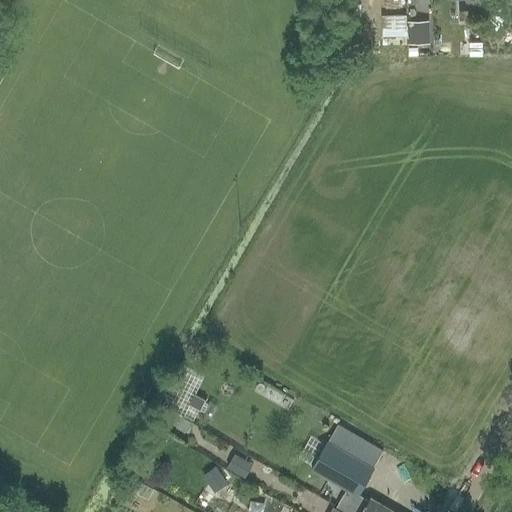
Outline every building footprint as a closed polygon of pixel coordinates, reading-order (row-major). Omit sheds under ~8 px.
[(382,15),(382,39),(407,39),(407,25),(407,15),(382,15)] [(429,24),(407,25),(407,39),(407,47),(429,46),(429,24)] [(471,43),(471,55),(483,55),(483,43),(471,43)] [(207,399),(195,394),(190,405),(201,410),(207,399)] [(313,467),(359,494),(374,466),(329,440),(313,467)] [(234,455),(228,468),(246,477),(253,464),(234,455)] [(203,476),(215,492),(228,483),(216,466),(203,476)] [(149,498),(153,490),(143,484),(138,493),(149,498)] [(396,511),(371,497),(369,501),(359,495),(348,511),(396,511)]
